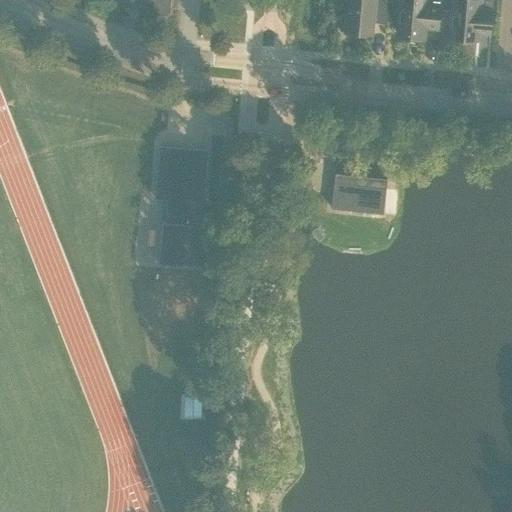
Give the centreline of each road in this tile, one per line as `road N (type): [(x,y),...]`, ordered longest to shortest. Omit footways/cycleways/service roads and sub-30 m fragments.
road 1 (unclassified): [(265,78),(142,58),(0,4)]
road 2 (residential): [(504,106),(265,78)]
